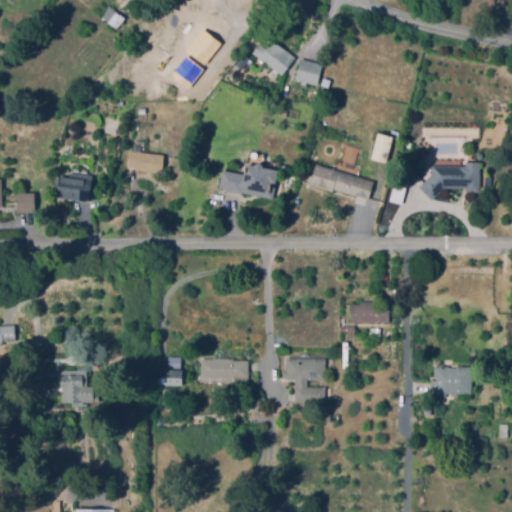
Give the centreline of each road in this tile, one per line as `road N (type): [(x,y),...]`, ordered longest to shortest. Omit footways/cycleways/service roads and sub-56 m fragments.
road 1 (residential): [(511,244),(0,246)]
road 2 (residential): [(360,0),(511,43)]
